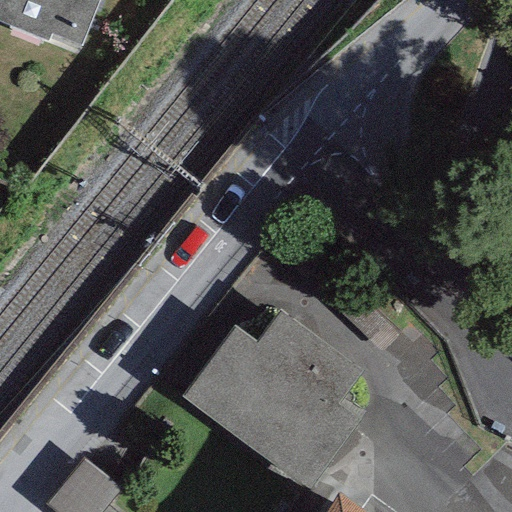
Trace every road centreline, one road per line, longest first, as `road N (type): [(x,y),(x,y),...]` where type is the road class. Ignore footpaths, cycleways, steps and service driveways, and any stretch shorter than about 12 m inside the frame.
road 1 (residential): [(14,511),(335,140)]
road 2 (residential): [(511,372),(335,140)]
road 3 (residential): [(335,140),(456,0)]
